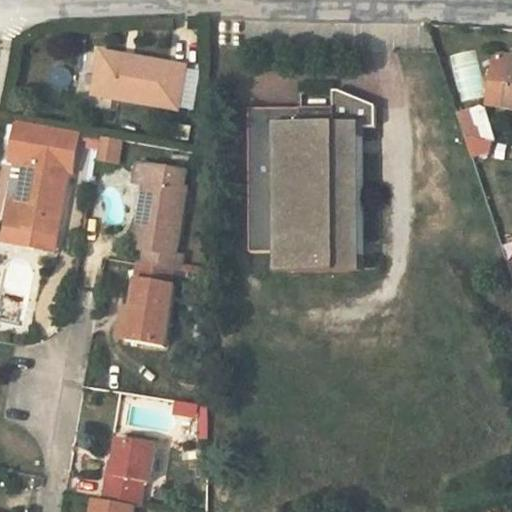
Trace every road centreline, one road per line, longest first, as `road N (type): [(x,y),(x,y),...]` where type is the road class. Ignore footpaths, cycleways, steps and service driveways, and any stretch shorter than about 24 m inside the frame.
road 1 (unclassified): [(23,12),(511,14)]
road 2 (residential): [(73,355),(49,511)]
